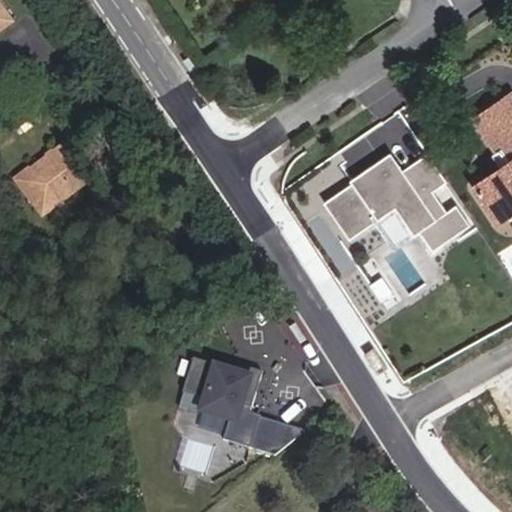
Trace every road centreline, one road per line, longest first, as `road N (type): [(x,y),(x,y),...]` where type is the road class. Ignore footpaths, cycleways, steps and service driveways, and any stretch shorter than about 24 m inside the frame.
road 1 (unclassified): [(222,166),(390,426),(458,511)]
road 2 (residential): [(452,10),(222,166)]
road 3 (unclassified): [(112,0),(222,166)]
